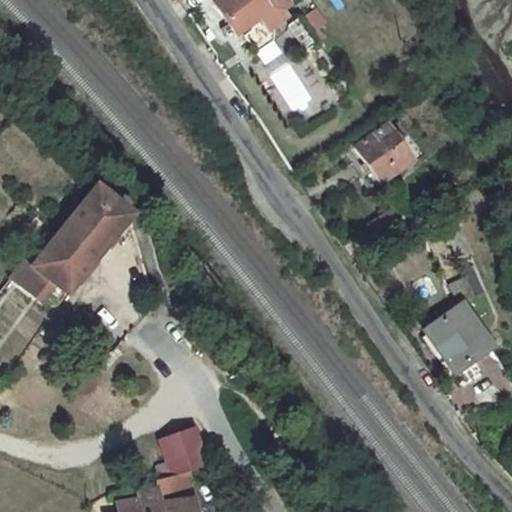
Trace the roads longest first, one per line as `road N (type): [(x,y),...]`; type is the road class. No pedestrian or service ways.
road 1 (residential): [(146,0),(429,406),(511,503)]
road 2 (residential): [(272,511),(147,330)]
